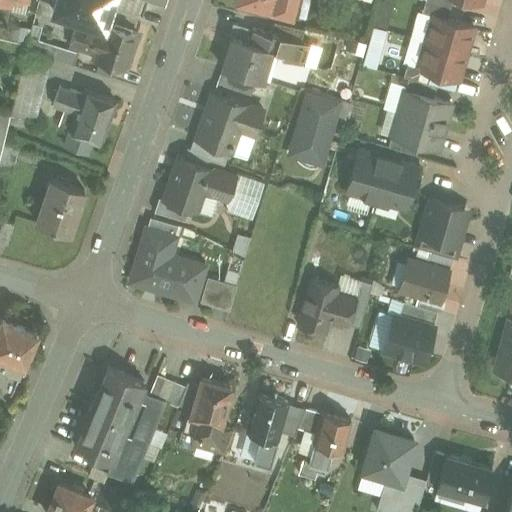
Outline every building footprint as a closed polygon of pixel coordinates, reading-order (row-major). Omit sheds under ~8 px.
[(57,0),(54,11),(55,12),(56,10),(79,18),(79,20),(104,28),(106,22),(99,20),(105,5),(114,8),(116,0),(57,0)] [(242,0),(293,13),(296,0),(242,0)] [(388,25),(392,0),(373,0),(369,22),(388,25)] [(451,5),(433,0),(426,0),(423,11),(435,14),(435,13),(448,17),(451,5)] [(448,17),(435,13),(435,14),(427,40),(467,51),(475,25),(448,17)] [(139,33),(106,22),(104,28),(79,20),(71,45),(96,53),(94,58),(127,69),(139,33)] [(306,27),(276,20),(273,31),(303,39),(306,27)] [(376,66),(387,28),(372,24),(361,62),(376,66)] [(303,39),(273,31),(272,33),(255,27),(251,40),(269,45),(269,46),(273,47),(284,51),(283,55),(300,60),(305,41),(311,43),(312,41),(303,39)] [(251,40),(234,34),(224,66),(257,76),(259,77),(259,75),(264,76),(259,74),(268,47),(272,49),(273,47),(269,46),(269,45),(251,40)] [(29,44),(0,36),(0,49),(26,56),(27,52),(28,48),(29,44)] [(79,53),(30,38),(29,44),(28,48),(75,64),(79,53)] [(467,51),(427,40),(420,66),(419,67),(453,77),(459,78),(467,51)] [(12,113),(12,114),(35,120),(50,58),(27,52),(26,56),(12,113)] [(453,77),(419,67),(420,66),(408,62),(405,75),(410,76),(438,85),(450,88),(453,77)] [(257,76),(224,66),(219,80),(252,91),(257,76)] [(438,85),(410,76),(406,88),(435,96),(438,85)] [(386,99),(397,101),(400,82),(390,80),(386,99)] [(117,100),(85,89),(84,94),(61,86),(55,105),(77,113),(67,143),(89,151),(94,136),(103,139),(117,100)] [(340,97),(311,88),(294,151),(305,154),(309,151),(310,147),(324,151),(335,112),(340,97)] [(435,96),(406,88),(400,111),(446,124),(452,101),(435,96)] [(265,107),(215,91),(199,137),(198,137),(230,150),(232,150),(240,124),(257,130),(265,107)] [(347,116),(351,101),(340,97),(335,112),(347,116)] [(12,113),(0,110),(0,163),(6,140),(12,114),(12,113)] [(446,124),(400,111),(393,134),(421,142),(439,147),(446,124)] [(421,142),(393,134),(390,145),(418,154),(421,142)] [(230,150),(198,137),(199,137),(196,136),(191,147),(226,161),(230,150)] [(21,145),(6,140),(0,163),(0,164),(15,169),(21,145)] [(191,147),(188,146),(184,157),(223,170),(226,161),(191,147)] [(388,157),(359,149),(348,188),(377,196),(388,157)] [(184,157),(181,156),(167,198),(191,207),(196,208),(204,186),(230,195),(237,175),(236,175),(223,170),(184,157)] [(417,166),(388,157),(377,196),(406,204),(417,166)] [(265,181),(246,174),(238,171),(236,175),(237,175),(230,195),(227,202),(231,210),(253,217),(265,181)] [(52,177),(36,221),(68,232),(84,188),(52,177)] [(191,207),(167,198),(161,196),(156,210),(186,219),(191,207)] [(468,208),(433,198),(419,245),(431,249),(454,256),(468,208)] [(179,224),(152,215),(148,227),(176,235),(179,224)] [(7,219),(0,238),(0,239),(10,243),(17,223),(7,219)] [(176,235),(148,227),(133,280),(195,298),(206,264),(165,252),(171,235),(176,236),(176,235)] [(250,243),(238,239),(233,255),(245,259),(250,243)] [(454,256),(431,249),(427,262),(450,269),(454,256)] [(427,262),(409,257),(400,286),(442,298),(450,269),(427,262)] [(301,272),(260,260),(257,272),(291,282),(290,285),(297,287),(301,272)] [(291,282),(257,272),(245,311),(279,322),(290,285),(291,282)] [(238,284),(209,275),(201,300),(230,308),(238,284)] [(339,284),(313,277),(299,322),(302,323),(301,324),(303,328),(310,330),(314,328),(314,327),(326,330),(330,316),(349,322),(357,296),(337,290),(339,284)] [(373,282),(362,278),(357,295),(357,296),(349,322),(361,326),(373,282)] [(438,309),(404,299),(399,315),(434,325),(438,309)] [(399,315),(395,314),(385,348),(424,359),(434,325),(399,315)] [(511,316),(510,316),(495,368),(494,367),(494,368),(511,373),(511,316)] [(39,333),(4,319),(3,320),(0,327),(0,354),(25,364),(25,365),(39,333)] [(370,348),(359,345),(355,358),(366,361),(370,348)] [(25,364),(0,354),(0,385),(6,393),(14,387),(20,374),(21,375),(25,364)] [(110,368),(78,444),(76,443),(75,444),(112,459),(111,459),(112,460),(107,470),(132,480),(165,400),(150,394),(141,390),(145,381),(144,380),(108,366),(107,367),(110,368)] [(187,385),(158,373),(150,394),(165,400),(166,400),(178,405),(179,403),(187,385)] [(222,382),(201,376),(199,385),(193,407),(190,416),(188,415),(184,429),(185,430),(200,434),(197,441),(215,446),(221,425),(222,421),(229,396),(231,395),(233,388),(230,383),(223,381),(222,382)] [(199,385),(188,381),(187,385),(179,403),(193,407),(199,385)] [(274,397),(259,392),(248,430),(261,434),(257,446),(265,448),(262,457),(276,461),(282,439),(279,438),(290,401),(289,401),(286,397),(278,394),(274,397)] [(307,407),(291,403),(286,423),(299,427),(307,407)] [(323,411),(307,407),(299,427),(317,432),(323,411)] [(352,419),(323,411),(317,432),(314,441),(316,442),(310,460),(304,458),(300,472),(316,476),(318,469),(326,472),(333,447),(343,449),(352,419)] [(414,435),(376,424),(364,468),(387,474),(402,478),(404,472),(414,435)] [(234,428),(221,425),(215,446),(214,448),(225,451),(234,428)] [(200,434),(185,430),(181,442),(183,445),(195,449),(197,441),(200,434)] [(427,479),(426,482),(438,485),(447,453),(435,450),(427,479)] [(493,465),(447,452),(447,453),(438,485),(439,486),(439,484),(466,492),(466,493),(484,499),(493,465)] [(91,463),(71,454),(67,465),(87,473),(91,463)] [(276,461),(262,457),(261,462),(275,465),(276,461)] [(427,479),(404,472),(402,478),(387,474),(377,509),(389,511),(417,511),(426,482),(427,479)] [(511,511),(511,476),(501,511),(511,511)] [(92,496),(60,483),(47,511),(96,511),(98,510),(88,506),(92,496)]
